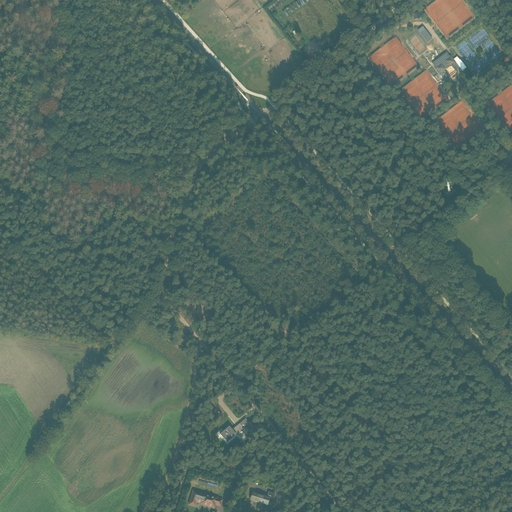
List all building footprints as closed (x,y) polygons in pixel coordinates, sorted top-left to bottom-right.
[(423,27),(418,30),(427,43),(432,39),(423,27)] [(441,57),(432,63),(435,66),(435,67),(434,68),(440,75),(444,72),(449,78),(456,72),(452,66),(456,63),(453,59),(450,56),(447,52),(445,54),(441,57)] [(511,85),(510,87),(509,87),(503,92),(503,93),(506,92),(508,95),(508,96),(506,98),(506,100),(508,99),(508,102),(509,102),(509,108),(511,108),(511,107),(511,85)] [(229,427),(220,435),(227,443),(234,437),(234,438),(242,431),(245,435),(247,433),(253,427),(249,422),(243,427),(240,423),(232,430),(229,427)] [(221,501),(214,498),(214,497),(193,491),(189,505),(194,506),(196,500),(202,502),(201,504),(213,508),(214,504),(220,506),(221,501)] [(259,511),(260,511),(269,511),(275,493),(268,491),(266,496),(252,492),(250,500),(262,504),(259,511)]
